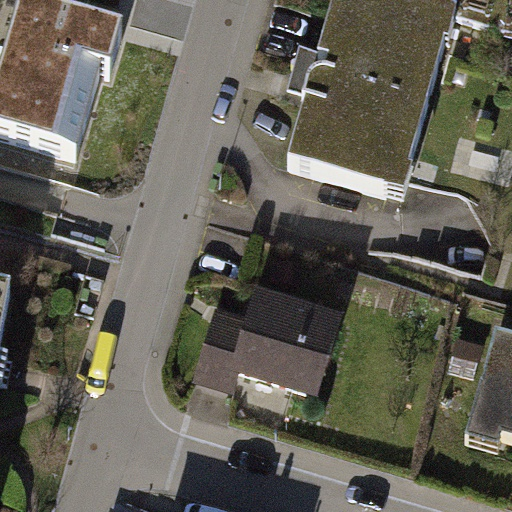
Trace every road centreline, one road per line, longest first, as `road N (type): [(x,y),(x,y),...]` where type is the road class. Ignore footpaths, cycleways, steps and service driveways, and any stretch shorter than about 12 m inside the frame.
road 1 (residential): [(102,440),(225,0)]
road 2 (residential): [(342,511),(102,440)]
